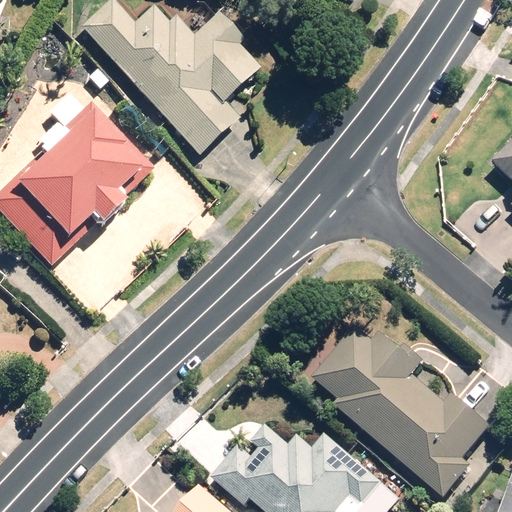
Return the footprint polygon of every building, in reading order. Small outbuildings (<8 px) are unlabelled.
[(305,0),(352,13),(354,0),(305,0)] [(111,4),(80,31),(196,163),(240,125),(225,108),(259,78),(238,55),(245,48),(219,19),(193,42),(175,22),(169,28),(154,11),(134,29),(111,4)] [(44,157),(0,196),(0,214),(50,272),(74,251),(70,246),(90,228),(97,235),(122,213),(114,204),(147,174),(90,108),(84,113),(69,97),(45,118),(52,126),(32,143),(44,157)] [(511,147),(493,167),(511,185),(504,192),(511,200),(511,207),(509,210),(511,213),(511,147)] [(354,331),(311,381),(339,406),(333,413),(440,507),(472,470),(464,462),(491,432),(450,396),(441,406),(412,380),(425,366),(405,349),(399,355),(378,336),(370,345),(354,331)] [(236,447),(208,479),(245,511),(251,506),(257,511),(391,511),(402,500),(328,435),(313,452),(299,441),(290,452),(264,429),(250,444),(260,453),(252,462),(236,447)] [(511,511),(511,482),(499,511),(511,511)] [(225,511),(201,492),(185,511),(225,511)]
